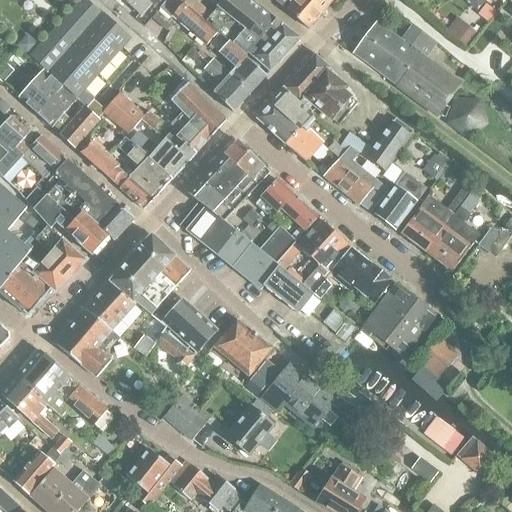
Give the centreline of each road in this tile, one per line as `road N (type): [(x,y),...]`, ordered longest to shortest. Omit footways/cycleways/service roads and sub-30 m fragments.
road 1 (residential): [(314,511),(264,481),(149,435),(33,336)]
road 2 (residential): [(441,293),(237,126)]
road 3 (residential): [(274,340),(149,222)]
road 4 (residential): [(33,336),(58,321),(149,222)]
road 5 (residential): [(149,222),(237,126)]
